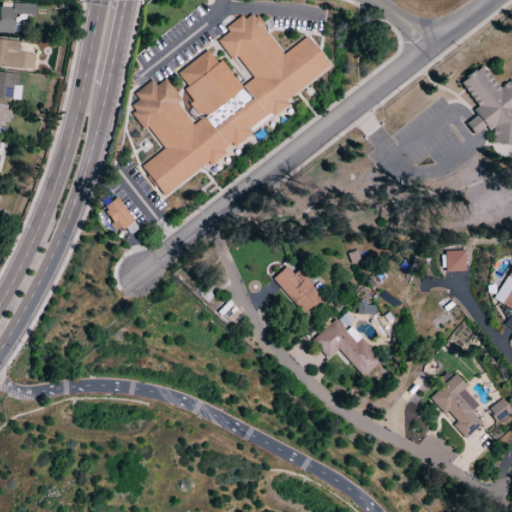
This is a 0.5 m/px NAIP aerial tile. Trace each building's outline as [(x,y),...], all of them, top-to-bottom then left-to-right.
[(34,5),(10,4),(10,8),(0,7),(0,33),(18,35),(19,19),(34,19),(34,5)] [(329,70),(306,37),(282,55),(251,13),(215,39),(230,61),(236,57),(252,79),(239,89),(210,49),(173,76),(203,118),(194,124),(162,81),(155,87),(150,81),(132,94),(137,101),(128,107),(160,152),(139,167),(162,198),(223,153),(251,133),(248,129),(329,70)] [(0,67),(32,71),(34,54),(17,53),(18,42),(0,40),(0,67)] [(491,145),(511,144),(511,133),(511,132),(511,80),(511,79),(497,89),(481,66),(458,83),(473,104),(474,117),(464,124),(472,135),(484,126),(487,130),(491,130),(491,145)] [(17,75),(0,73),(0,99),(18,102),(20,86),(16,86),(17,75)] [(10,111),(0,108),(0,122),(7,124),(10,111)] [(132,220),(115,198),(100,210),(117,232),(132,220)] [(463,272),(463,252),(442,252),(442,272),(463,272)] [(511,264),(490,301),(511,313),(511,264)] [(271,280),(305,318),(325,300),(298,270),(292,275),(285,267),(271,280)] [(373,305),(356,304),(356,315),(373,316),(373,305)] [(360,378),(379,363),(351,326),(344,331),(335,320),(310,339),(325,359),(338,350),(360,378)] [(464,439),(481,425),(470,412),(476,407),(463,391),(465,388),(454,375),(428,397),(464,439)] [(487,410),(496,422),(510,413),(501,400),(487,410)]
